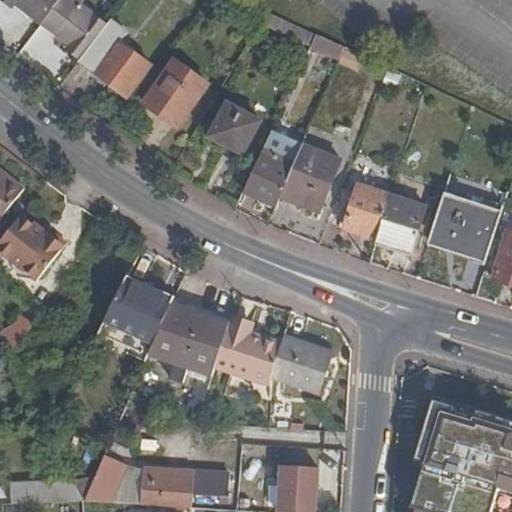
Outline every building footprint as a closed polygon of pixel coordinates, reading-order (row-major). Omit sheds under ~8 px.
[(1,0),(12,8),(16,3),(41,24),(59,0),(1,0)] [(69,46),(66,50),(79,61),(105,27),(69,0),(59,0),(41,24),(69,46)] [(264,11),(257,23),(311,48),(317,35),(264,11)] [(120,43),(127,34),(110,21),(105,27),(79,61),(79,62),(95,75),(96,74),(125,98),(149,66),(120,43)] [(61,80),(77,59),(39,30),(22,51),(61,80)] [(317,35),(311,48),(297,77),(325,91),(343,48),(317,35)] [(145,105),(176,129),(206,88),(174,65),(145,105)] [(240,154),(257,120),(223,104),(206,138),(240,154)] [(302,142),(293,164),(282,190),(321,207),(339,159),(302,142)] [(293,164),(261,150),(243,188),(276,203),(282,190),(293,164)] [(0,222),(24,192),(0,172),(0,222)] [(359,186),(344,228),(377,240),(391,197),(359,186)] [(425,208),(391,197),(377,240),(375,244),(409,256),(425,208)] [(483,210),(443,197),(429,240),(432,241),(434,237),(453,243),(450,251),(454,253),(455,250),(484,259),(483,262),(486,263),(504,205),(486,200),(483,210)] [(0,256),(38,286),(66,249),(48,235),(46,238),(35,230),(21,219),(0,244),(0,256)] [(37,227),(35,230),(46,238),(48,235),(37,227)] [(511,286),(511,235),(504,233),(490,280),(511,286)] [(124,283),(104,323),(152,350),(170,309),(124,283)] [(230,324),(171,305),(170,309),(152,350),(148,357),(198,374),(183,421),(195,425),(197,426),(216,369),(230,324)] [(13,329),(0,335),(0,340),(11,361),(11,362),(33,328),(20,319),(13,329)] [(231,322),(230,324),(216,369),(271,387),(272,383),(282,345),(255,336),(256,330),(231,322)] [(284,341),(282,345),(272,383),(319,396),(333,356),(284,341)] [(123,471),(103,462),(84,504),(85,504),(108,506),(123,471)] [(315,511),(318,468),(282,466),(279,511),(315,511)] [(140,479),(123,471),(108,506),(128,507),(140,479)] [(193,477),(145,473),(143,508),(169,509),(191,511),(191,500),(193,477)] [(231,480),(193,477),(191,500),(230,502),(231,480)] [(73,481),(13,484),(14,508),(83,504),(84,504),(73,481)]
